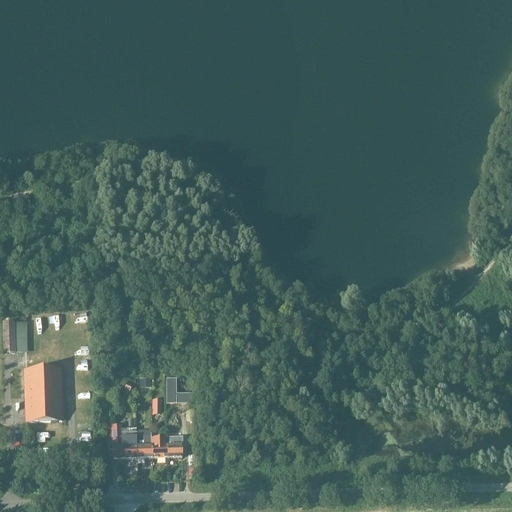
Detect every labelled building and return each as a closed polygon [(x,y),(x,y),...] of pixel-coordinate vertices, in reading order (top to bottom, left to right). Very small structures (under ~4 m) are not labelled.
[(3,355),(14,354),(13,323),(2,324),(3,355)] [(25,424),(61,423),(59,370),(23,371),(25,424)] [(180,386),(182,396),(185,396),(187,405),(198,403),(196,396),(193,397),(190,384),(180,386)] [(161,414),(161,402),(152,402),(152,414),(161,414)] [(111,427),(112,445),(121,445),(120,427),(111,427)] [(181,459),(181,432),(174,433),(174,446),(166,447),(166,459),(181,459)] [(151,437),(135,438),(136,460),(151,460),(151,447),(151,439),(151,437)] [(121,461),(136,460),(135,438),(121,438),(121,445),(112,445),(111,445),(112,461),(121,461)] [(166,459),(166,447),(166,439),(151,439),(151,447),(151,460),(166,459)]
